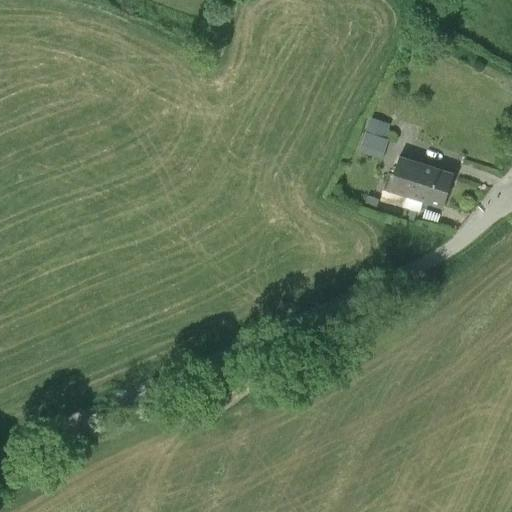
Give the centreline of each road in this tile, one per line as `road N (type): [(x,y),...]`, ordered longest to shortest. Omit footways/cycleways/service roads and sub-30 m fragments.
road 1 (unclassified): [(0,456),(330,317),(432,260),(511,187)]
road 2 (track): [(289,334),(289,348),(195,438)]
